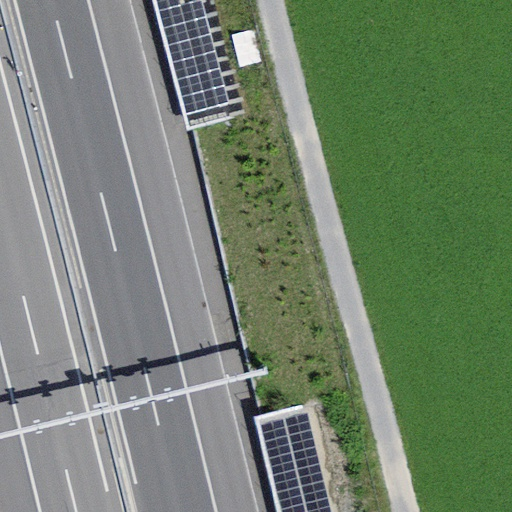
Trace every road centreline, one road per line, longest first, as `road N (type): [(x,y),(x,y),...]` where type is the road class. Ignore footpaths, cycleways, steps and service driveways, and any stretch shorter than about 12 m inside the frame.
road 1 (motorway): [(179,511),(50,0)]
road 2 (track): [(273,0),(400,511)]
road 3 (motorway): [(0,206),(75,511)]
